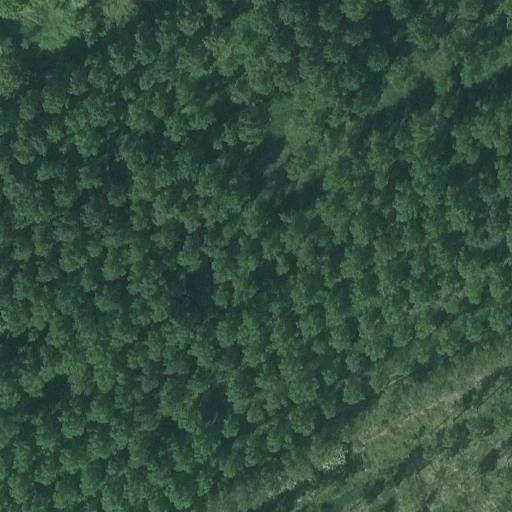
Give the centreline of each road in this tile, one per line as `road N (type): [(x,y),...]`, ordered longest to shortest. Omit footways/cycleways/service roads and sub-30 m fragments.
road 1 (track): [(174,511),(511,325)]
road 2 (track): [(0,122),(222,0)]
